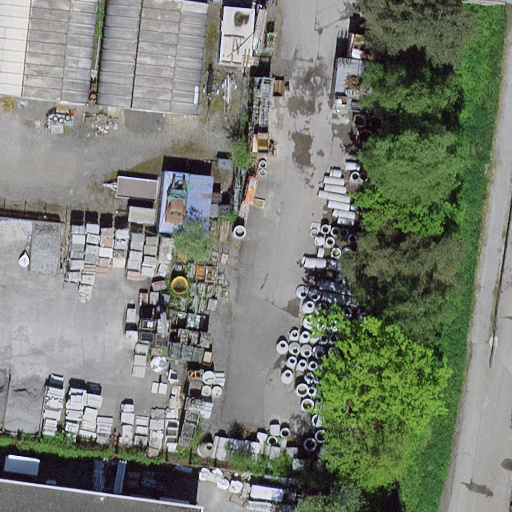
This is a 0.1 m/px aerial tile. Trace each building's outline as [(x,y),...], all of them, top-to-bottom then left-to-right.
[(99,0),(1,0),(0,13),(0,96),(88,106),(99,0)] [(209,6),(157,0),(111,0),(100,107),(197,118),(209,6)] [(257,11),(226,9),(221,66),(252,69),(257,11)] [(380,65),(338,60),(333,113),(401,120),(408,54),(381,51),(380,65)] [(216,180),(166,173),(159,233),(209,239),(216,180)] [(204,511),(205,508),(0,479),(0,511),(204,511)]
